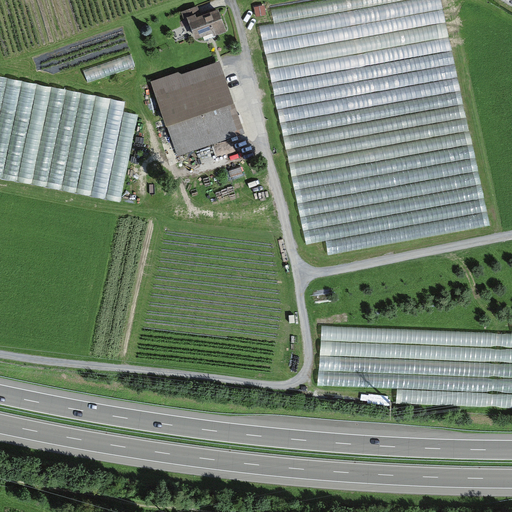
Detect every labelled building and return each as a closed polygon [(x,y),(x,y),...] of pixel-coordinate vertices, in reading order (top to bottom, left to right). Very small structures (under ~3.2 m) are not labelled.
[(265,24),(303,243),(426,221),(424,209),(428,208),(426,198),(456,193),(460,215),(483,211),(446,0),(323,0),(273,9),(275,23),(265,24)] [(192,49),(225,39),(218,17),(185,27),(192,49)] [(85,70),(89,82),(137,65),(133,53),(85,70)] [(243,144),(216,70),(149,95),(176,168),(243,144)] [(0,75),(0,177),(123,199),(139,113),(125,111),(128,99),(0,75)]
